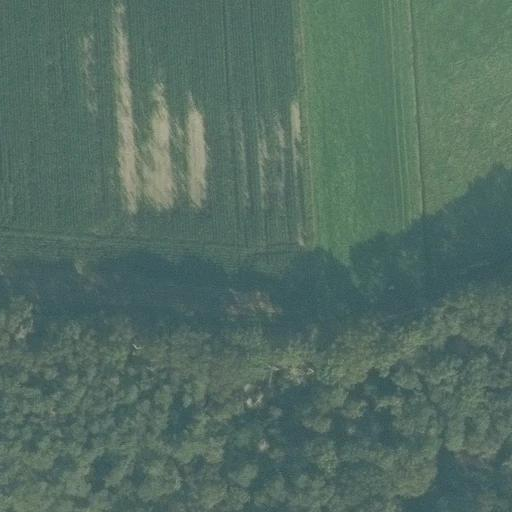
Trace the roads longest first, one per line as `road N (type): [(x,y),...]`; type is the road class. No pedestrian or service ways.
road 1 (track): [(254,354),(511,276)]
road 2 (track): [(0,334),(254,354)]
road 3 (track): [(254,354),(349,511)]
